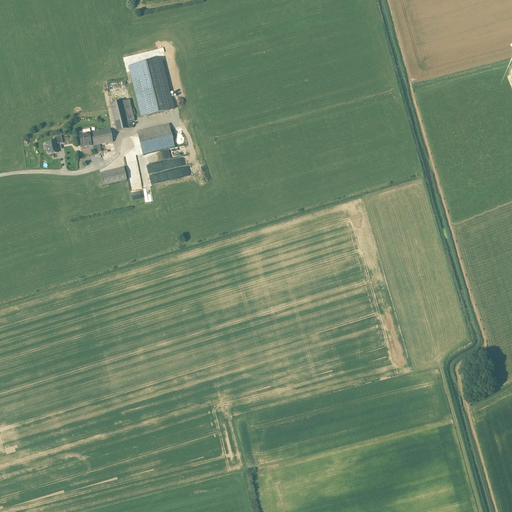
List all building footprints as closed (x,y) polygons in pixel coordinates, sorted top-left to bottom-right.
[(160,59),(129,67),(142,118),(173,110),(160,59)] [(129,100),(110,105),(117,133),(136,128),(129,100)] [(138,131),(142,154),(175,147),(170,124),(138,131)] [(93,147),(100,145),(113,143),(110,130),(90,134),(93,147)] [(78,136),(81,149),(93,147),(90,134),(83,135),(78,136)] [(61,137),(54,138),(55,142),(56,145),(63,144),(61,137)] [(55,142),(47,144),(48,149),(47,151),(47,152),(48,153),(49,154),(52,153),(52,154),(57,153),(56,145),(55,142)] [(93,147),(94,154),(101,152),(100,145),(93,147)] [(148,165),(150,174),(177,168),(179,173),(182,172),(183,177),(192,175),(187,154),(182,156),(180,146),(149,154),(151,164),(148,165)] [(127,181),(124,168),(100,174),(103,186),(127,181)]
